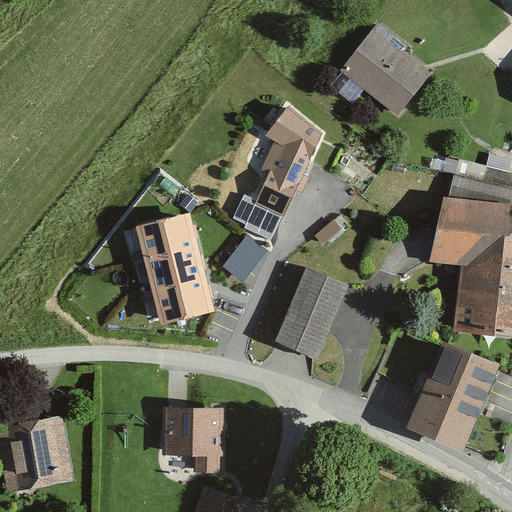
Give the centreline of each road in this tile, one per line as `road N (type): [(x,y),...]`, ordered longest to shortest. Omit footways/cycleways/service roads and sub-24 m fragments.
road 1 (residential): [(305,398),(224,368),(93,359),(0,367)]
road 2 (residential): [(510,503),(305,398)]
